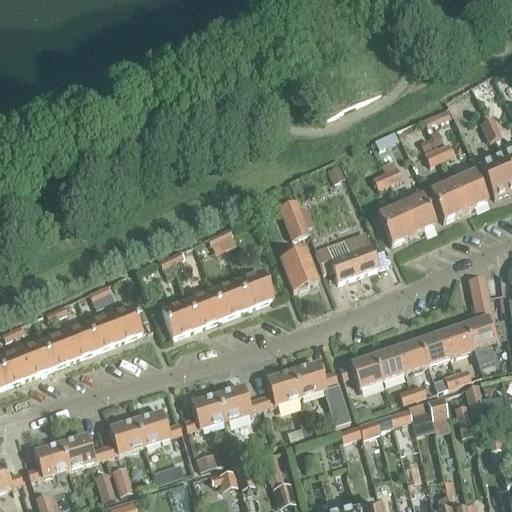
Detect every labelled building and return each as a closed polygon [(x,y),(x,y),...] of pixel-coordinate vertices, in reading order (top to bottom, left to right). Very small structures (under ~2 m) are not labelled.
[(447,114),(423,125),(427,134),(428,134),(430,137),(434,135),(432,132),(451,123),(447,114)] [(480,129),(484,139),(496,133),(492,124),(480,129)] [(500,143),(496,133),(484,139),(489,148),(500,143)] [(437,135),(430,138),(435,150),(442,146),(437,135)] [(381,143),(373,147),(378,156),(385,152),(381,143)] [(428,144),(420,148),(423,154),(431,151),(428,144)] [(435,156),(440,167),(453,161),(448,150),(435,156)] [(429,172),(440,167),(435,156),(423,161),(429,172)] [(511,156),(501,161),(511,184),(511,156)] [(479,171),(492,201),(493,204),(511,195),(511,184),(501,161),(479,171)] [(338,170),(326,175),(332,187),(343,181),(338,170)] [(383,180),(389,190),(401,185),(396,174),(383,180)] [(452,189),(465,218),(488,208),(475,179),(452,189)] [(377,196),(389,190),(383,180),(372,185),(377,196)] [(430,199),(443,229),(465,218),(452,189),(430,199)] [(400,213),(414,242),(436,232),(423,203),(400,213)] [(292,247),(308,241),(305,233),(299,216),(295,208),(279,214),(292,247)] [(305,213),(299,216),(305,233),(312,231),(305,213)] [(378,223),(391,252),(414,242),(400,213),(378,223)] [(217,238),(224,254),(235,250),(231,241),(232,241),(228,233),(217,238)] [(214,259),(224,254),(217,238),(207,243),(210,251),(211,251),(214,259)] [(323,279),(333,276),(337,289),(377,276),(365,240),(316,257),(323,279)] [(180,256),(169,262),(172,270),(175,268),(175,270),(177,270),(178,270),(179,270),(180,269),(181,268),(181,267),(181,265),(183,264),(180,256)] [(293,299),(318,288),(306,257),(280,267),(293,299)] [(169,262),(158,267),(161,275),(162,275),(166,285),(176,280),(172,270),(169,262)] [(236,289),(247,316),(272,306),(262,278),(236,288),(236,289)] [(469,286),(474,310),(489,307),(485,284),(469,286)] [(236,289),(211,298),(222,326),(247,316),(236,289)] [(105,291),(97,294),(100,303),(109,299),(105,291)] [(97,294),(87,299),(90,307),(91,307),(95,305),(96,305),(100,303),(97,294)] [(211,298),(186,308),(197,335),(222,326),(211,298)] [(477,329),(465,334),(473,358),(474,358),(479,372),(494,366),(489,353),(497,350),(490,330),(493,330),(489,307),(474,310),(476,324),(477,329)] [(197,335),(186,308),(161,318),(172,345),(197,335)] [(52,316),(56,324),(64,321),(60,312),(52,316)] [(108,323),(118,349),(141,340),(131,314),(108,323)] [(47,328),(56,324),(52,316),(44,320),(47,328)] [(86,331),(96,358),(118,349),(108,323),(86,331)] [(36,336),(32,325),(24,329),(28,340),(36,336)] [(10,336),(13,344),(23,340),(20,331),(10,336)] [(63,340),(74,366),(96,358),(86,331),(63,340)] [(442,341),(450,366),(473,358),(465,334),(442,341)] [(10,336),(0,340),(4,348),(13,344),(10,336)] [(41,348),(51,375),(74,366),(63,340),(41,348)] [(420,349),(428,374),(450,366),(442,341),(420,349)] [(19,357),(29,383),(51,375),(41,348),(19,357)] [(397,357),(406,381),(428,374),(420,349),(397,357)] [(0,363),(0,374),(6,392),(29,383),(19,357),(18,357),(9,361),(0,363)] [(374,365),(383,389),(406,381),(397,357),(374,365)] [(340,378),(344,388),(355,384),(359,397),(383,389),(374,365),(351,373),(351,375),(340,378)] [(320,372),(293,380),(300,406),(323,399),(334,433),(350,428),(334,380),(323,384),(320,372)] [(455,380),(459,390),(470,387),(466,376),(455,380)] [(271,403),(259,407),(263,417),(300,406),(293,380),(266,388),(271,403)] [(443,384),(447,394),(459,390),(455,380),(443,384)] [(410,395),(414,406),(425,403),(421,391),(410,395)] [(483,419),(476,391),(465,394),(472,421),(483,419)] [(243,395),(218,403),(225,429),(262,417),(259,407),(248,410),(243,395)] [(398,399),(402,409),(402,411),(414,406),(410,395),(398,399)] [(225,429),(218,403),(191,411),(195,426),(184,429),(188,440),(225,429)] [(443,403),(433,406),(426,408),(431,427),(447,424),(443,403)] [(424,420),(422,410),(407,415),(408,416),(409,424),(411,428),(413,439),(422,436),(418,422),(424,420)] [(370,411),(353,417),(355,424),(372,419),(370,411)] [(465,412),(454,414),(461,444),(471,442),(465,412)] [(408,416),(389,421),(393,433),(411,428),(409,424),(408,416)] [(162,420),(136,428),(144,454),(182,442),(179,431),(167,435),(162,420)] [(374,426),(378,441),(380,440),(379,437),(393,433),(389,421),(374,426)] [(306,423),(298,425),(300,434),(304,443),(312,441),(306,423)] [(359,431),(363,446),(378,441),(374,426),(359,431)] [(114,451),(104,454),(107,465),(144,454),(136,428),(110,436),(114,451)] [(362,446),(363,446),(359,431),(339,438),(342,449),(362,443),(362,446)] [(87,443),(60,451),(69,477),(107,465),(104,454),(92,458),(87,443)] [(499,444),(489,445),(491,456),(500,455),(499,444)] [(69,477),(60,451),(33,459),(38,474),(27,477),(30,489),(69,477)] [(229,454),(216,458),(219,468),(232,465),(229,454)] [(212,460),(195,465),(199,477),(216,472),(212,460)] [(283,489),(274,460),(264,463),(273,493),(283,489)] [(3,471),(0,471),(0,499),(22,491),(19,480),(8,484),(3,471)] [(119,502),(132,498),(125,474),(112,478),(119,502)] [(167,474),(153,478),(157,490),(171,486),(167,474)] [(247,475),(236,478),(241,496),(252,492),(247,475)] [(94,483),(102,508),(115,504),(112,493),(107,479),(94,483)] [(451,487),(443,488),(447,506),(448,511),(454,511),(453,502),(455,502),(451,487)] [(438,511),(448,511),(447,506),(443,488),(445,503),(437,504),(438,511)] [(290,489),(272,495),(277,511),(289,511),(296,510),(290,489)] [(501,511),(511,511),(509,500),(507,500),(507,496),(498,497),(501,510),(501,511)] [(37,511),(50,511),(47,501),(35,504),(37,511)]
